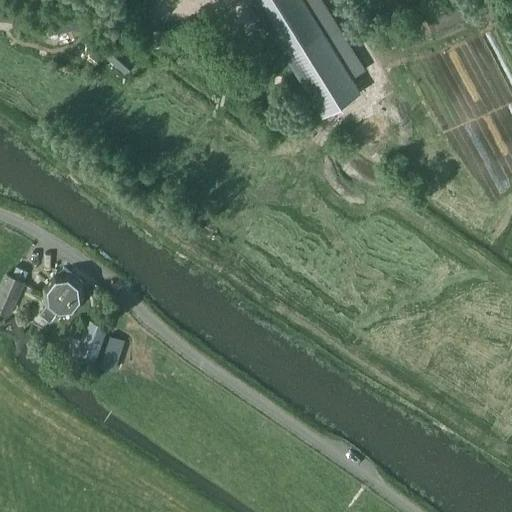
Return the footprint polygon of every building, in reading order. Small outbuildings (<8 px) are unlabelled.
[(254,0),(322,108),(359,85),(351,72),(364,63),(324,0),(254,0)] [(0,24),(18,22),(16,3),(0,4),(0,24)] [(82,43),(80,23),(40,27),(42,47),(82,43)] [(101,39),(93,57),(130,73),(138,54),(101,39)] [(83,296),(82,283),(83,283),(83,281),(82,280),(81,281),(71,273),(72,272),(64,266),(63,268),(61,270),(59,271),(57,272),(54,272),(52,275),(53,276),(45,285),(44,284),(42,287),(44,288),(45,301),(44,302),(46,303),(47,302),(47,303),(41,311),(50,318),(56,311),(58,312),(60,312),(59,310),(72,310),(72,311),(74,311),(75,309),(74,309),(82,299),(84,300),(85,298),(84,296),(83,296)] [(0,329),(23,281),(9,275),(6,274),(0,285),(0,329)] [(99,365),(112,369),(123,339),(110,334),(99,365)]
